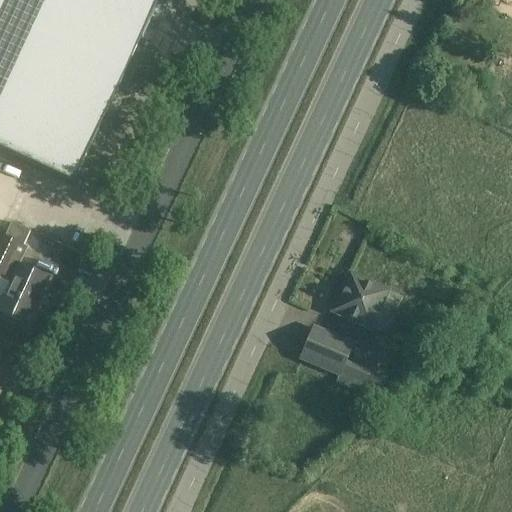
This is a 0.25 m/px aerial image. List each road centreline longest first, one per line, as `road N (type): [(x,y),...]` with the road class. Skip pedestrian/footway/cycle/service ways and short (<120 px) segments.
road 1 (primary): [(141,511),(379,0)]
road 2 (unclassified): [(178,511),(415,0)]
road 3 (primary): [(330,0),(93,511)]
road 4 (unclassified): [(13,511),(249,0)]
